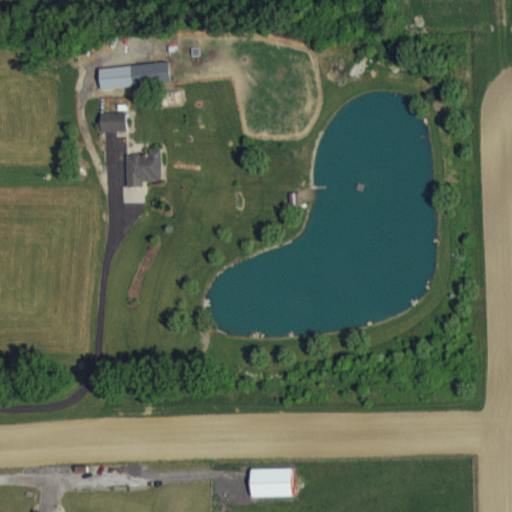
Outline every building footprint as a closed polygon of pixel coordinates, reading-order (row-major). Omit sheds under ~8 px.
[(101,66),(170,59),(172,80),(103,87),(101,66)] [(102,100),(172,95),(171,74),(101,79),(102,100)] [(103,112),(128,110),(129,129),(104,130),(103,112)] [(129,142),(129,123),(103,124),(104,143),(129,142)] [(128,153),(134,153),(134,151),(143,151),(144,152),(151,152),(151,147),(163,147),(163,177),(157,177),(157,179),(144,179),(144,184),(129,185),(128,153)] [(253,467),(294,466),(294,494),(254,494),(253,467)]
